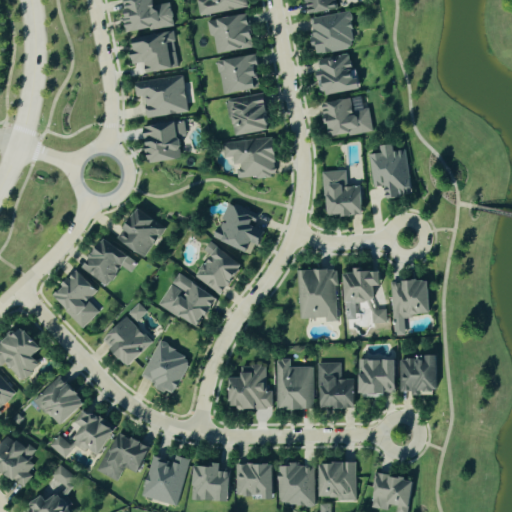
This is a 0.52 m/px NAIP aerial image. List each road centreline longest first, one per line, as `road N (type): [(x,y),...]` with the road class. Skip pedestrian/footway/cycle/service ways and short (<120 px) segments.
road 1 (residential): [(198,433),(224,342),(280,265),(303,202),(302,140),(274,0)]
road 2 (residential): [(21,290),(104,382),(157,421),(233,438),(402,435)]
road 3 (tertiary): [(32,0),(32,107),(0,191)]
road 4 (residential): [(116,155),(95,149),(77,160),(72,179),(86,199),(108,200),(124,186),(116,155)]
road 5 (residential): [(94,0),(111,97),(103,149)]
road 6 (residential): [(86,199),(58,256),(0,309)]
